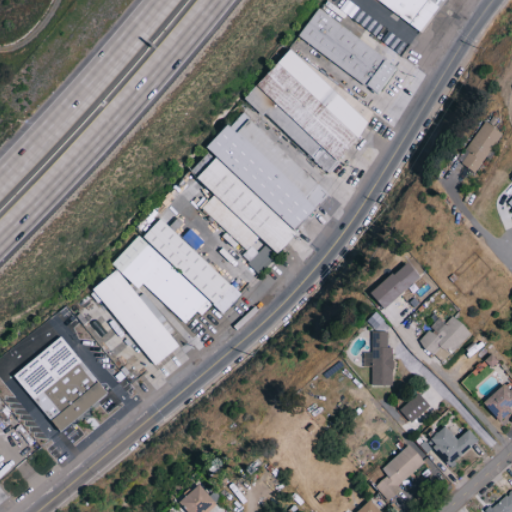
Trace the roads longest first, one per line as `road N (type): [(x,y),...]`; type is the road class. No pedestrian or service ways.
road 1 (secondary): [(37,511),(271,310),(354,215),(495,0)]
road 2 (motorway): [(0,243),(81,162),(214,0)]
road 3 (motorway): [(159,0),(56,129),(0,184)]
road 4 (residential): [(403,328),(511,453)]
